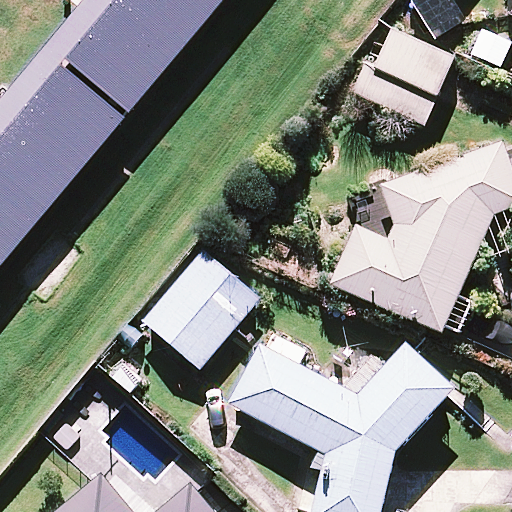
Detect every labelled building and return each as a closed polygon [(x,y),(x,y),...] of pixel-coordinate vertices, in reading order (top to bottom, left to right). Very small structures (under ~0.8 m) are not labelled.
[(467,19),(452,0),(422,0),(415,6),(439,39),(467,19)] [(457,62),(379,28),(370,48),(350,94),(427,128),(457,62)] [(511,208),(511,138),(410,179),(387,169),(334,289),(446,337),(500,214),(511,208)] [(262,302),(206,256),(147,326),(203,373),(262,302)] [(231,406),(321,452),(311,472),(326,480),(317,511),(385,511),(401,456),(457,392),(420,359),(406,347),(382,375),(371,365),(350,389),(349,394),(299,369),(307,354),(274,337),(269,346),(263,343),(231,406)] [(210,511),(193,491),(168,511),(134,511),(107,479),(66,511),(210,511)]
